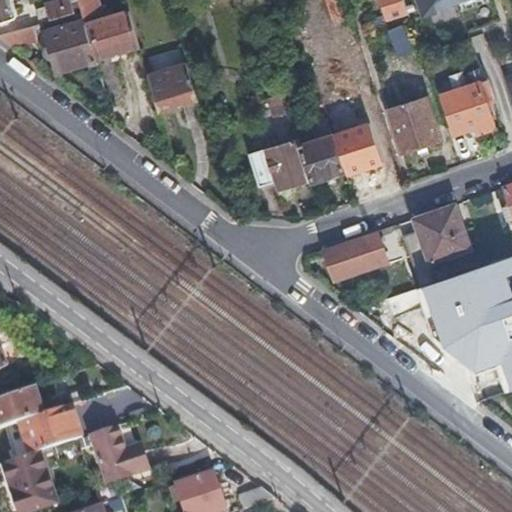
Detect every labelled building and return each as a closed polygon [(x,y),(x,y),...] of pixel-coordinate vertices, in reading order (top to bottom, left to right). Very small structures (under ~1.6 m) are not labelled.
[(0,0),(0,22),(12,19),(6,0),(0,0)] [(64,0),(48,5),(53,20),(78,13),(73,0),(64,0)] [(86,24),(96,61),(140,47),(128,10),(102,19),(96,0),(78,0),(84,20),(86,24)] [(328,0),(335,17),(349,11),(345,0),(328,0)] [(507,49),(511,47),(511,15),(497,21),(507,49)] [(58,73),(96,61),(86,24),(84,20),(45,33),(58,73)] [(0,35),(0,36),(12,47),(38,40),(34,25),(0,35)] [(386,31),(395,56),(409,51),(399,26),(386,31)] [(160,110),(199,96),(189,63),(148,75),(160,110)] [(491,101),(498,97),(493,83),(486,70),(449,82),(452,89),(439,94),(454,133),(474,127),(477,134),(499,125),(491,101)] [(272,113),(287,107),(281,89),(265,95),(272,113)] [(425,97),(390,110),(403,151),(439,139),(425,97)] [(298,141),(311,180),(344,169),(334,139),(331,130),(298,141)] [(344,169),(348,182),(365,175),(350,133),(334,139),(344,169)] [(276,192),(311,180),(298,141),(296,135),(280,140),(247,151),(258,184),(272,180),(276,192)] [(511,212),(511,183),(503,187),(511,212)] [(419,231),(431,262),(470,247),(455,204),(414,218),(419,231)] [(377,230),(324,249),(336,280),(387,262),(377,230)] [(423,285),(436,281),(431,262),(419,231),(405,236),(423,285)] [(478,280),(440,295),(455,337),(493,323),(478,280)] [(0,328),(0,365),(20,354),(4,326),(0,328)] [(0,398),(0,427),(21,420),(43,413),(34,387),(0,398)] [(81,437),(71,404),(43,413),(21,420),(33,453),(40,450),(55,445),(81,437)] [(122,451),(114,427),(88,435),(106,484),(145,471),(138,446),(122,451)] [(61,467),(55,445),(40,450),(46,472),(61,467)] [(33,453),(4,462),(19,511),(32,511),(56,505),(46,472),(40,450),(33,453)] [(211,511),(225,508),(214,474),(178,486),(187,511),(211,511)] [(273,497),(259,485),(241,491),(245,506),(273,497)]
